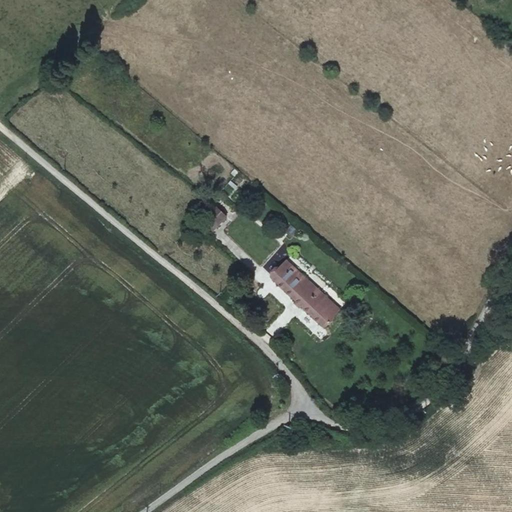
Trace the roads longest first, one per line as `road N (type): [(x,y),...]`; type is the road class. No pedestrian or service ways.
road 1 (unclassified): [(0,131),(247,337),(300,403)]
road 2 (unclassified): [(300,403),(319,420),(351,430),(418,409),(511,259)]
road 3 (unclassified): [(147,511),(300,403)]
